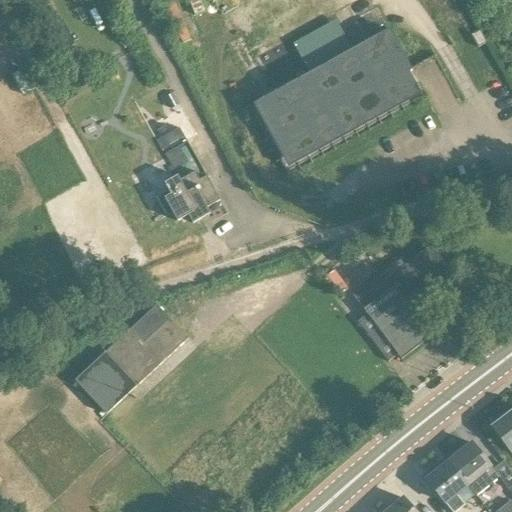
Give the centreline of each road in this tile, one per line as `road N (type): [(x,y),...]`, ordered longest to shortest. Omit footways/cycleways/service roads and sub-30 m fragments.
road 1 (unclassified): [(0,374),(53,336),(154,295),(511,190)]
road 2 (tertiary): [(321,511),(511,358)]
